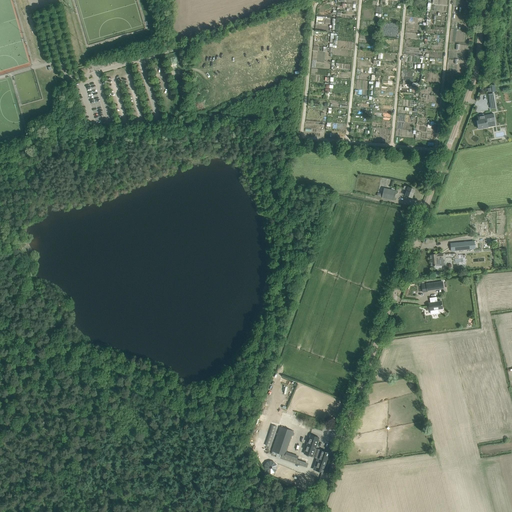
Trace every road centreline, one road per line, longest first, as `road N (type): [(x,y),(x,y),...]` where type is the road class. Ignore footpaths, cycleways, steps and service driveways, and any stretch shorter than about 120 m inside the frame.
road 1 (unclassified): [(316,511),(474,78),(484,0)]
road 2 (track): [(447,149),(301,137),(313,8),(323,0)]
road 3 (unclassified): [(94,72),(303,0)]
road 4 (track): [(436,147),(450,0)]
road 5 (track): [(405,0),(391,145)]
road 6 (track): [(360,0),(346,141)]
